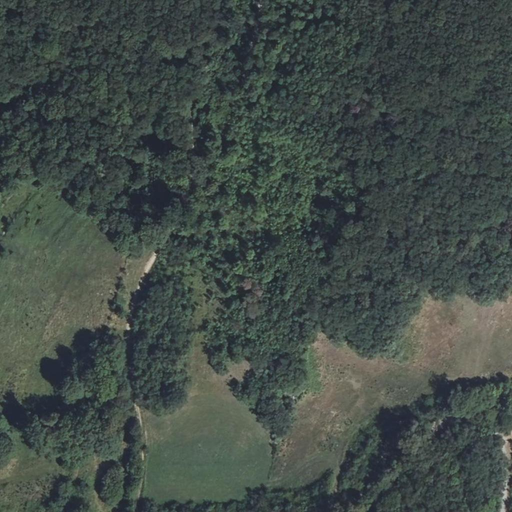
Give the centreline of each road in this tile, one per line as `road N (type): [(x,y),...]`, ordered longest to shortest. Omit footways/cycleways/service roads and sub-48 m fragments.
road 1 (track): [(136,511),(142,430),(129,323),(145,271),(233,113),(262,0)]
road 2 (track): [(365,511),(442,420),(471,411)]
